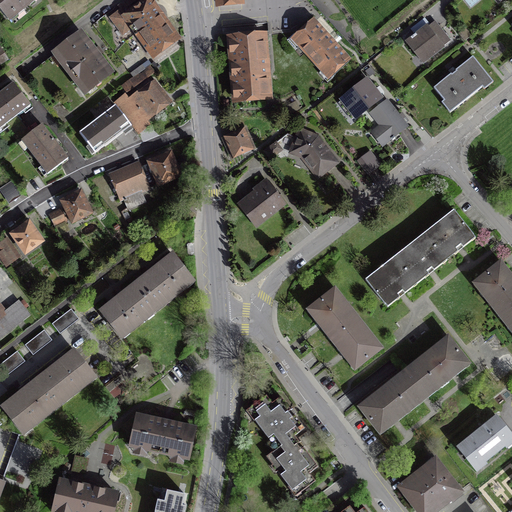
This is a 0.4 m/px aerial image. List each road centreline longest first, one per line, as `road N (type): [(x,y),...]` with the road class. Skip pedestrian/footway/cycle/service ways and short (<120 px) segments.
road 1 (tertiary): [(437,151),(281,272),(256,321)]
road 2 (tertiary): [(397,511),(256,321)]
road 3 (residential): [(0,225),(87,170),(206,123)]
road 4 (tertiary): [(206,123),(223,319)]
road 5 (tertiary): [(223,319),(207,511)]
road 6 (tertiary): [(194,0),(206,123)]
